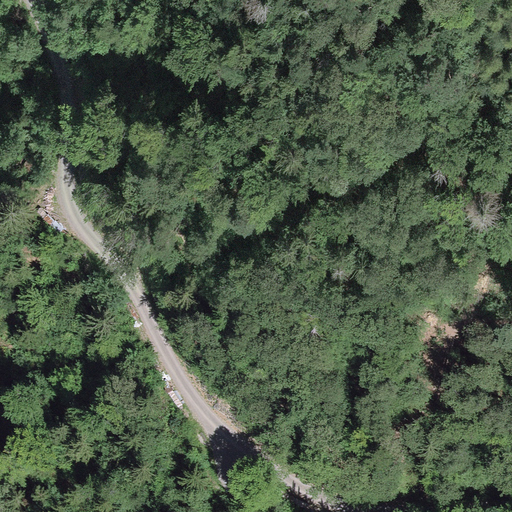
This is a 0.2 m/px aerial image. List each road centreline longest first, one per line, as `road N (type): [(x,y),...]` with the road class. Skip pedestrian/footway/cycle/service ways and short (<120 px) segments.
road 1 (track): [(220,451),(157,350),(140,290),(94,233),(71,179),(76,98),(36,0)]
road 2 (track): [(220,451),(294,495),(383,511),(511,498)]
